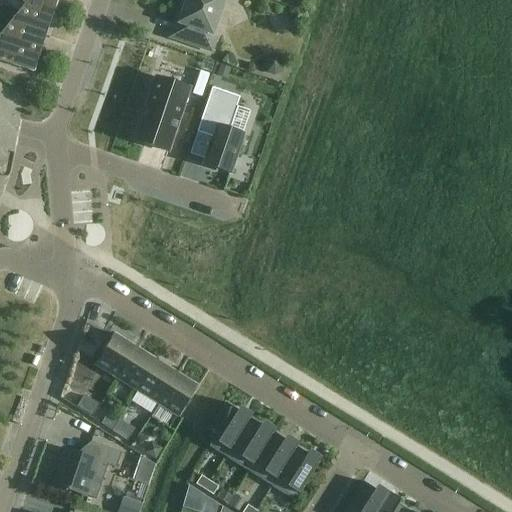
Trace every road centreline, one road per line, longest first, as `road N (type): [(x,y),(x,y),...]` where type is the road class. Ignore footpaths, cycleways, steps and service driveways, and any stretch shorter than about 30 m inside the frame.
road 1 (residential): [(77,281),(357,453)]
road 2 (residential): [(0,511),(77,281)]
road 3 (residential): [(51,146),(242,207)]
road 4 (residential): [(51,146),(100,0)]
